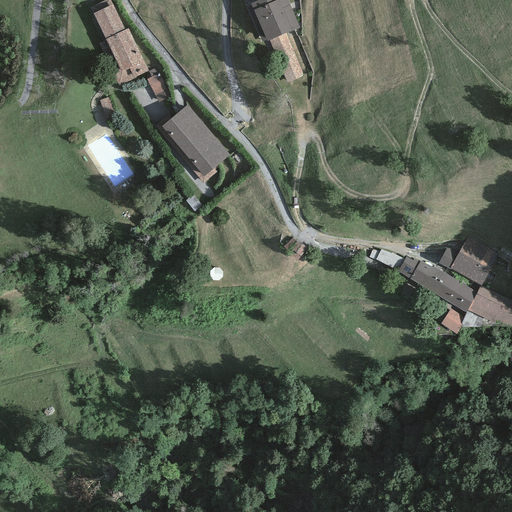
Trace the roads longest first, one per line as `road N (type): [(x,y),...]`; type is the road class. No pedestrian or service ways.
road 1 (track): [(310,234),(295,204),(306,142),(319,148),(334,181),(355,194),(387,198),(400,190),(429,75),(409,0)]
road 2 (unclassified): [(442,246),(316,234),(302,240),(266,171),(231,129)]
road 3 (unclassified): [(231,129),(124,0)]
road 4 (unclassified): [(231,129),(237,112),(226,0)]
road 5 (track): [(425,0),(435,21),(511,95)]
